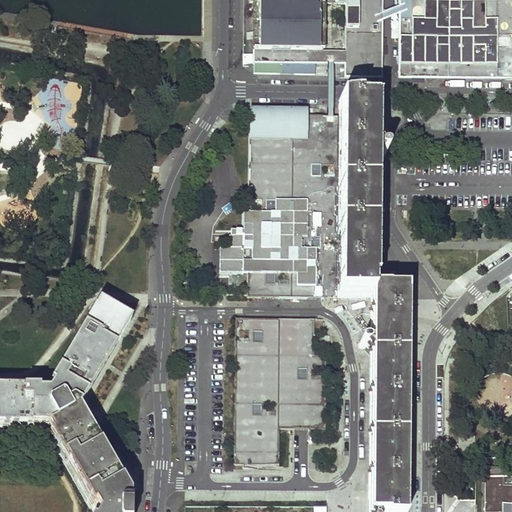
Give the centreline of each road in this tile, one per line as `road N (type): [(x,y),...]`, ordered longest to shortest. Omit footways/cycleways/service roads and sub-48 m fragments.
road 1 (residential): [(160,483),(333,485),(354,457),(354,378),(337,320),(315,310),(164,308)]
road 2 (residential): [(511,93),(223,90)]
road 3 (residential): [(428,511),(431,344),(473,291),(511,265)]
road 4 (residential): [(164,308),(164,205),(223,90)]
road 5 (residential): [(160,483),(164,308)]
